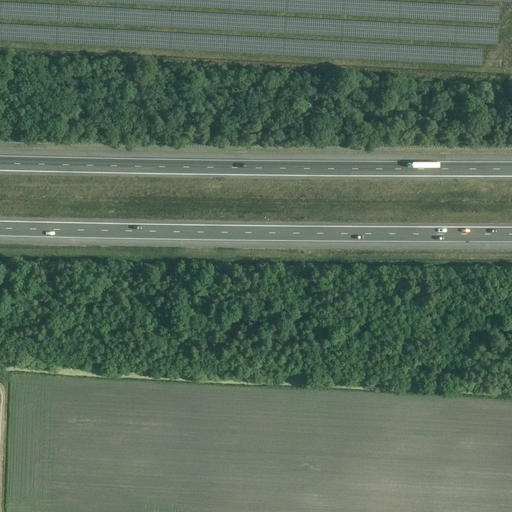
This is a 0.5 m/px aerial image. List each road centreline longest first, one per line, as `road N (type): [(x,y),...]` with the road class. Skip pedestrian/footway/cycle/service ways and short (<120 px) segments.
road 1 (motorway): [(511,169),(0,162)]
road 2 (motorway): [(0,228),(511,234)]
